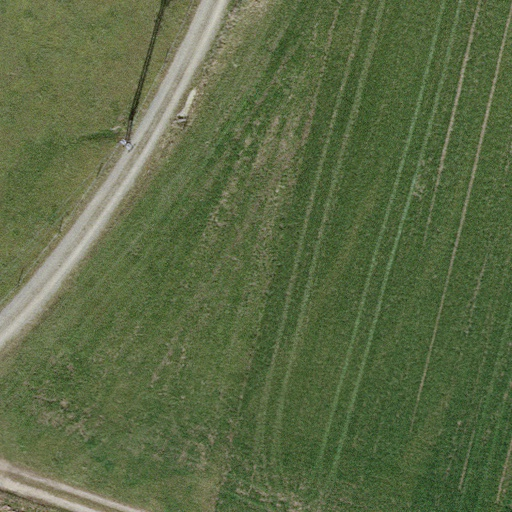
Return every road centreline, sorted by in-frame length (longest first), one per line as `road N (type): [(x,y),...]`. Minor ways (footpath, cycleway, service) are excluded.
road 1 (track): [(0,328),(38,297),(190,72),(221,0)]
road 2 (track): [(123,511),(0,469)]
